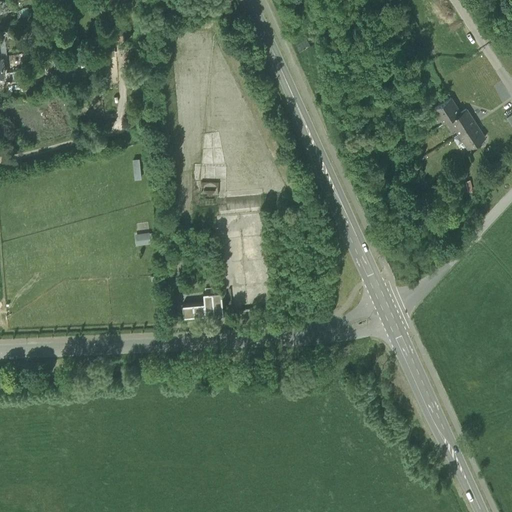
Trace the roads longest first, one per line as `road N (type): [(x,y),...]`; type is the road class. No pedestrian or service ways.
road 1 (unclassified): [(0,349),(314,335),(386,308)]
road 2 (tertiary): [(386,308),(248,0)]
road 3 (tertiary): [(479,511),(386,308)]
road 4 (residential): [(386,308),(426,285),(511,195)]
